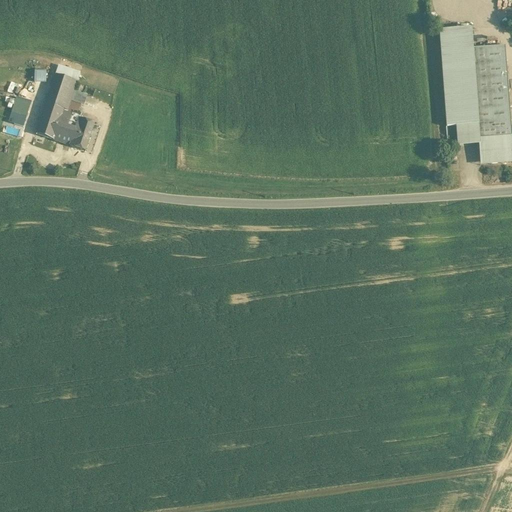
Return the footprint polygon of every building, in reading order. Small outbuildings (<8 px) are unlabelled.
[(471,28),(439,31),(447,127),(457,126),(457,127),(478,125),(472,50),(473,49),(471,28)] [(473,49),(472,50),(478,125),(479,141),(500,139),(511,138),(505,47),(473,49)] [(79,84),(57,77),(36,139),(86,155),(96,126),(81,121),(83,115),(70,111),(79,84)] [(10,112),(16,114),(13,123),(23,126),(30,103),(15,98),(10,112)] [(447,127),(446,127),(447,148),(458,147),(457,127),(457,126),(447,127)]
